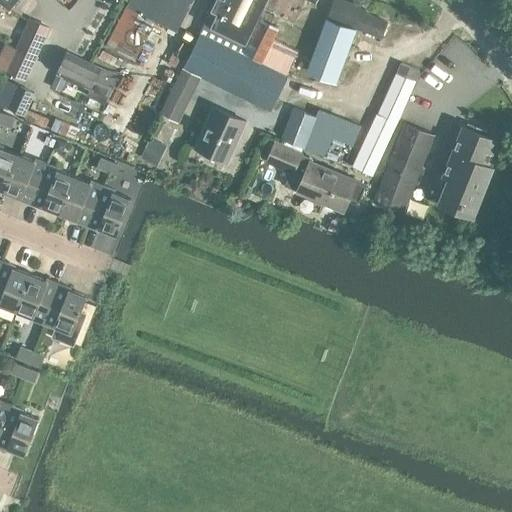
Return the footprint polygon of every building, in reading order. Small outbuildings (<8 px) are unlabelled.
[(0,0),(10,8),(17,0),(0,0)] [(190,0),(127,0),(126,3),(176,29),(190,0)] [(261,9),(241,0),(214,0),(203,22),(244,42),(261,9)] [(241,0),(261,9),(263,4),(264,4),(266,0),(241,0)] [(293,19),(302,0),(266,0),(264,4),(293,19)] [(333,0),(327,18),(356,29),(378,38),(384,22),(363,14),(365,10),(339,0),(333,0)] [(262,15),(245,51),(204,30),(186,67),(202,76),(272,110),(290,73),(297,59),(271,46),(282,25),(262,15)] [(26,32),(44,41),(51,26),(33,18),(26,32)] [(336,82),(356,29),(327,18),(307,71),(336,82)] [(44,41),(26,32),(19,48),(37,56),(44,41)] [(27,79),(37,56),(19,48),(8,71),(27,79)] [(66,52),(57,72),(90,87),(86,95),(104,103),(107,95),(117,75),(66,52)] [(401,63),(353,168),(372,177),(420,72),(401,63)] [(177,81),(160,113),(177,122),(197,81),(200,76),(183,68),(177,81)] [(65,79),(56,75),(52,86),(60,90),(65,79)] [(25,114),(35,92),(19,84),(8,106),(25,114)] [(227,160),(245,121),(214,107),(196,146),(227,160)] [(361,126),(320,109),(317,116),(294,107),(281,140),(326,158),(333,139),(352,146),(361,126)] [(0,123),(9,127),(12,117),(1,114),(0,116),(0,123)] [(406,123),(374,204),(402,215),(434,135),(406,123)] [(492,164),(486,162),(496,137),(463,124),(443,174),(449,176),(439,200),(472,213),(492,164)] [(41,144),(52,149),(56,140),(45,135),(41,144)] [(56,140),(52,149),(63,154),(67,145),(56,140)] [(151,140),(141,159),(156,167),(166,148),(151,140)] [(293,170),(301,151),(275,140),(267,159),(293,170)] [(0,145),(0,189),(3,191),(17,155),(2,149),(3,147),(0,145)] [(17,155),(3,191),(19,197),(18,199),(30,204),(46,164),(34,159),(33,162),(17,155)] [(107,173),(111,164),(100,159),(96,168),(107,173)] [(343,207),(348,193),(359,199),(366,182),(310,159),(298,188),(343,207)] [(46,164),(30,204),(42,209),(43,207),(59,213),(73,178),(57,171),(58,169),(46,164)] [(111,164),(107,173),(118,177),(122,168),(111,164)] [(73,178),(59,213),(74,219),(73,222),(86,227),(102,186),(89,182),(88,184),(73,178)] [(102,186),(86,227),(98,231),(99,229),(115,236),(129,200),(113,194),(114,191),(102,186)] [(2,261),(0,265),(0,304),(15,310),(29,275),(13,269),(14,266),(2,261)] [(29,275),(15,310),(30,317),(29,319),(42,324),(57,284),(45,279),(44,281),(29,275)] [(54,329),(50,338),(72,346),(84,314),(79,312),(85,297),(69,291),(70,288),(57,284),(42,324),(54,329)] [(15,357),(27,362),(30,352),(19,348),(15,357)] [(30,352),(27,362),(38,366),(41,357),(30,352)] [(21,377),(25,367),(13,363),(10,372),(21,377)] [(25,367),(21,377),(32,381),(36,372),(25,367)] [(0,429),(10,405),(0,401),(0,429)] [(10,405),(0,429),(0,447),(6,450),(7,448),(23,454),(37,419),(21,412),(22,410),(10,405)]
